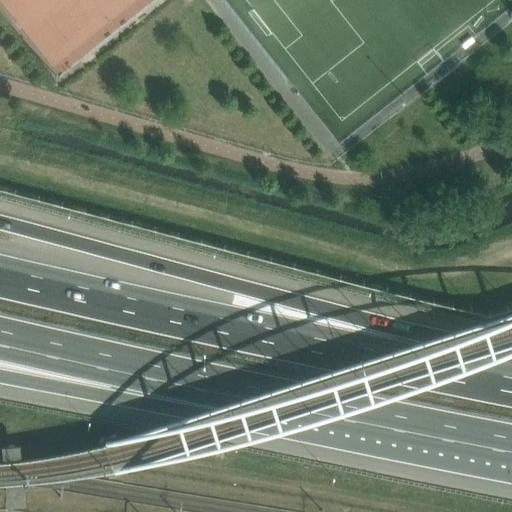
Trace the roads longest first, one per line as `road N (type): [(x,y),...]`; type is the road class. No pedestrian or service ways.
road 1 (motorway): [(480,380),(237,287),(0,222)]
road 2 (motorway): [(480,380),(0,275)]
road 3 (motorway): [(247,393),(511,445)]
road 4 (motorway): [(0,338),(247,393)]
road 5 (motorway): [(0,367),(247,393)]
